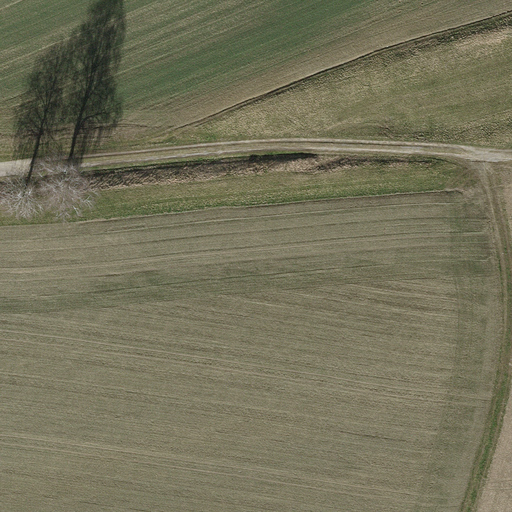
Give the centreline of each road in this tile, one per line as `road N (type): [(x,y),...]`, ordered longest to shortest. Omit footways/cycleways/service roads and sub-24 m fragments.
road 1 (track): [(0,178),(260,152),(511,163)]
road 2 (track): [(468,511),(511,372)]
